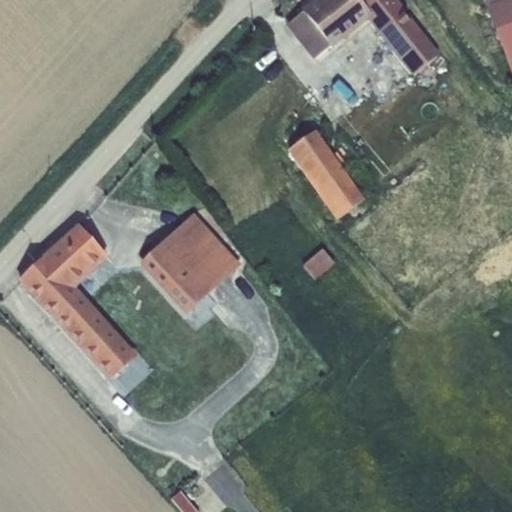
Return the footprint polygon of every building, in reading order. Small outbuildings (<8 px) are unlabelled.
[(349,0),(347,0),(310,29),(293,42),(317,72),(334,59),(377,28),(425,89),(390,120),(366,92),(344,110),(368,139),(404,183),(483,117),(445,72),(385,0),(356,0),(352,4),(349,0)] [(511,58),(511,0),(486,0),(497,25),(511,58)] [(340,147),(383,203),(391,197),(344,143),(340,147)] [(326,158),(373,211),(383,203),(340,147),(326,158)] [(302,178),(348,232),(373,211),(326,158),(302,178)] [(133,208),(108,229),(127,254),(154,233),(133,208)] [(248,258),(272,288),(312,256),(289,225),(248,258)] [(87,249),(28,295),(108,396),(130,378),(72,304),(108,275),(87,249)] [(322,250),(302,267),(314,281),(335,264),(322,250)] [(215,313),(174,261),(148,281),(190,334),(215,313)]
